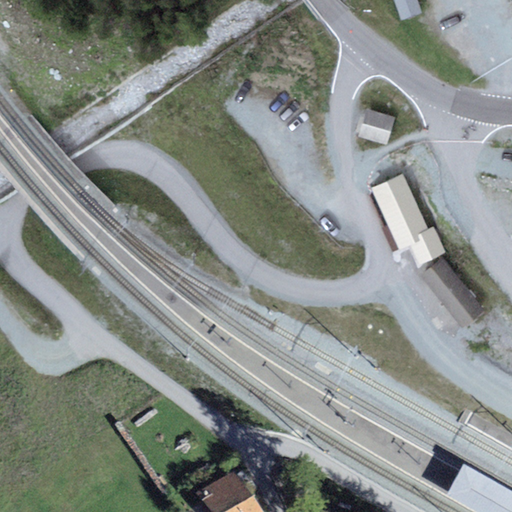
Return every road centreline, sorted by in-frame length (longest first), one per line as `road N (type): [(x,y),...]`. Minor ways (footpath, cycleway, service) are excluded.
road 1 (track): [(386,268),(345,294),(304,291),(236,257),(139,161),(94,164),(14,219),(9,242),(97,335)]
road 2 (track): [(97,335),(239,442),(272,511)]
road 3 (secondary): [(511,113),(429,90),(379,56),(322,0)]
road 4 (track): [(239,442),(299,451),(402,511)]
road 5 (track): [(470,107),(459,152),(464,186),(511,267)]
road 6 (track): [(97,335),(90,345),(52,353),(19,336),(0,308)]
